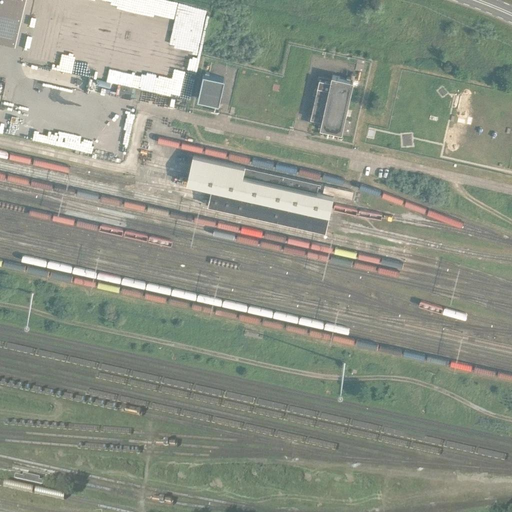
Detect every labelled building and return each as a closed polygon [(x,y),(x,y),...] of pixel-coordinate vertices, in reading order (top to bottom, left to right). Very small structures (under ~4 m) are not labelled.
[(0,0),(0,39),(13,42),(22,0),(0,0)] [(224,78),(204,73),(198,98),(219,103),(224,78)] [(331,82),(319,79),(311,118),(322,120),(321,127),(342,131),(353,80),(332,75),(331,82)] [(210,199),(326,224),(326,222),(333,191),(244,171),(246,161),(194,150),(188,177),(214,183),(211,197),(210,199)] [(15,476),(15,479),(16,480),(27,482),(41,485),(42,482),(38,481),(39,479),(23,475),(23,478),(18,477),(15,476)]
